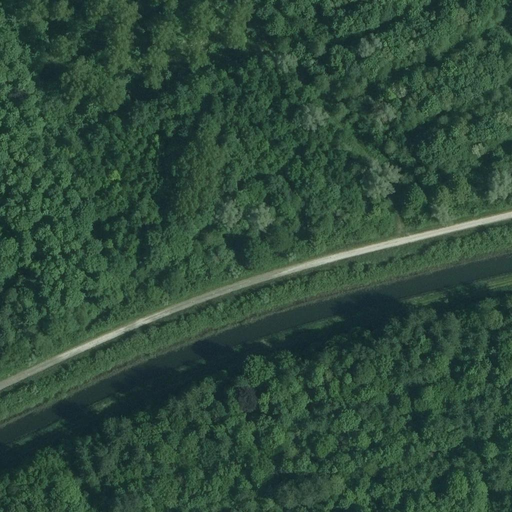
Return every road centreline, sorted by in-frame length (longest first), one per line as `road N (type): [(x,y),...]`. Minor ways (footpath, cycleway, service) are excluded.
road 1 (track): [(511,282),(275,343),(0,458)]
road 2 (track): [(0,386),(233,284),(511,216)]
road 3 (track): [(412,240),(386,183),(234,0)]
